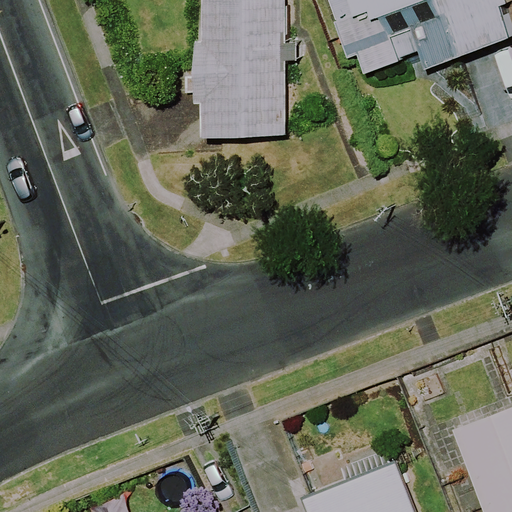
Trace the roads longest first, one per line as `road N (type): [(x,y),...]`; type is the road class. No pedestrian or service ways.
road 1 (residential): [(125,370),(511,231)]
road 2 (residential): [(125,370),(0,39)]
road 3 (residential): [(0,430),(125,370)]
